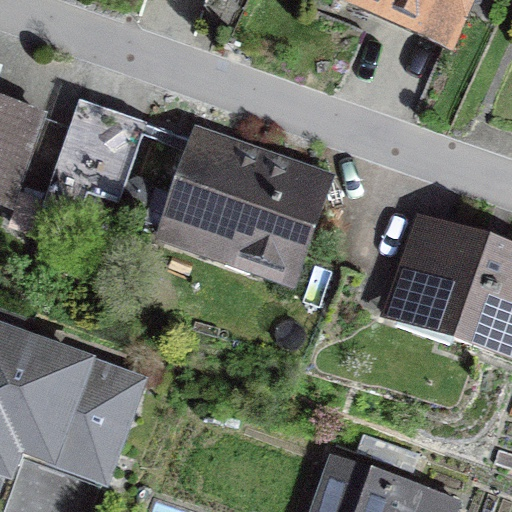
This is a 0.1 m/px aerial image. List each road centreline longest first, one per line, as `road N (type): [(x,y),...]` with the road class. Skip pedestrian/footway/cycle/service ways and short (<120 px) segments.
road 1 (residential): [(511,180),(225,79)]
road 2 (residential): [(225,79),(0,6)]
